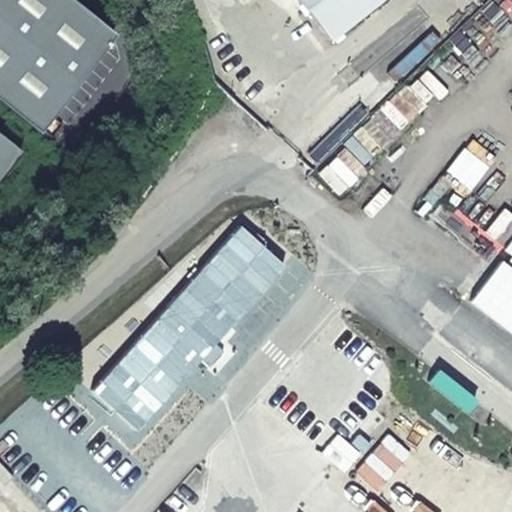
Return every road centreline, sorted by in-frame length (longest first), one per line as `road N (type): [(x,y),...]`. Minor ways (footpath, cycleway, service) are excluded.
road 1 (residential): [(0,380),(209,175),(275,182),(333,224),(338,281),(138,511)]
road 2 (unknown): [(335,250),(405,290),(511,382)]
road 3 (unknown): [(345,511),(220,417)]
